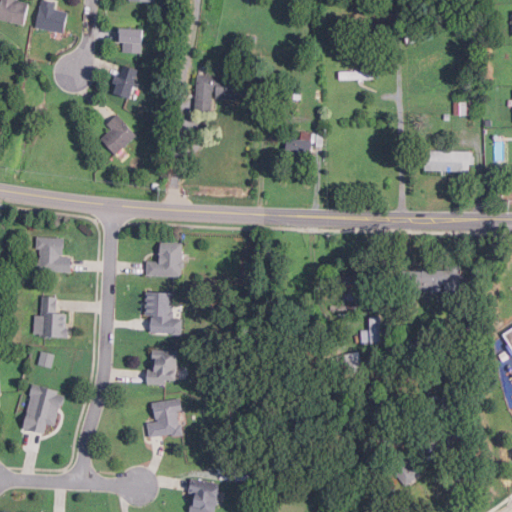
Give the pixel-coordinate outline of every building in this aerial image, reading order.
[(30,3),(16,0),(1,0),(0,6),(0,18),(26,23),(30,3)] [(55,8),(57,2),(49,0),(41,0),(37,26),(65,33),(70,12),(55,8)] [(146,52),(146,28),(118,28),(118,41),(124,41),(124,52),(146,52)] [(141,69),(123,63),(114,92),(132,97),(141,69)] [(337,79),(369,79),(369,70),(337,70),(337,79)] [(241,76),(199,74),(197,110),(213,111),(214,97),(239,98),(241,76)] [(108,123),(113,128),(103,138),(118,154),(138,134),(119,113),(108,123)] [(317,133),(308,133),(308,138),(288,138),(288,158),(317,158),(317,133)] [(426,171),(475,171),(475,151),(426,151),(426,171)] [(65,237),(39,237),(39,272),(73,272),(73,256),(65,256),(65,237)] [(184,242),(162,241),(161,261),(149,261),(148,275),(183,276),(184,242)] [(403,269),(402,290),(461,292),(462,266),(448,265),(448,271),(403,269)] [(337,299),(359,299),(359,274),(337,274),(337,299)] [(174,292),(147,291),(147,315),(153,315),(152,332),(183,333),(184,314),(174,314),(174,292)] [(69,312),(60,311),(60,296),(43,296),(43,315),(37,314),(36,335),(68,336),(69,312)] [(379,316),(380,341),(361,342),(360,330),(368,329),(368,316),(379,316)] [(511,322),(500,330),(511,350),(511,322)] [(427,339),(428,351),(405,353),(404,341),(427,339)] [(152,349),(151,382),(179,383),(179,350),(152,349)] [(49,368),(53,354),(39,350),(36,364),(49,368)] [(357,350),(362,369),(340,375),(335,355),(357,350)] [(386,396),(377,405),(364,390),(373,382),(386,396)] [(56,426),(65,391),(34,383),(24,427),(47,432),(49,424),(56,426)] [(435,418),(466,405),(460,389),(428,402),(435,418)] [(395,401),(391,393),(398,390),(402,398),(395,401)] [(185,433),(182,398),(155,400),(157,420),(149,421),(151,437),(185,433)] [(396,425),(409,443),(420,435),(407,417),(396,425)] [(354,424),(345,430),(342,426),(350,419),(354,424)] [(359,430),(349,437),(345,432),(355,424),(359,430)] [(366,436),(356,445),(350,439),(360,430),(366,436)] [(407,486),(425,473),(408,449),(390,462),(407,486)] [(190,511),(217,511),(222,482),(195,478),(190,511)]
